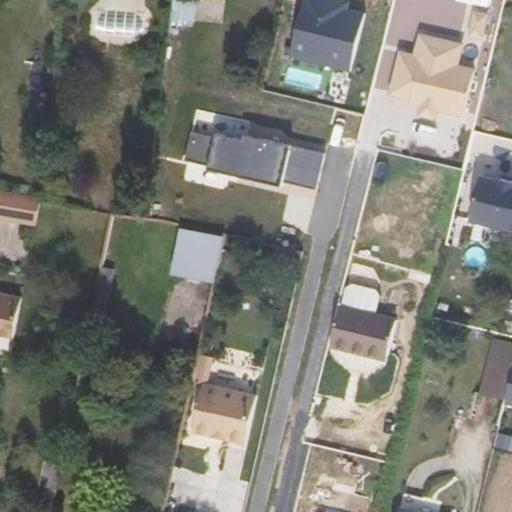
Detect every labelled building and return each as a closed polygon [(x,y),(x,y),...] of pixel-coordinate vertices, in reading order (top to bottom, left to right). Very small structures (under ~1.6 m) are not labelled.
[(173,0),(172,18),(196,20),(197,0),(173,0)] [(370,14),(311,0),(306,0),(294,52),(357,67),(370,14)] [(391,98),(464,116),(476,69),(459,65),(463,45),(420,34),(415,54),(402,52),(391,98)] [(197,111),(186,164),(317,193),(327,152),(251,134),(254,123),(197,111)] [(484,173),(474,215),(511,224),(511,176),(503,174),(502,177),(484,173)] [(0,219),(37,228),(43,200),(0,189),(0,219)] [(163,193),(151,190),(148,207),(161,207),(163,193)] [(174,273),(216,282),(226,238),(185,230),(174,273)] [(116,270),(102,267),(89,334),(102,336),(116,270)] [(349,286),(344,306),(342,305),(333,345),(389,358),(399,319),(378,314),(383,294),(380,286),(356,281),(349,286)] [(0,335),(15,338),(23,299),(0,294),(0,335)] [(481,392),(507,400),(507,398),(509,390),(511,379),(511,341),(495,337),(481,392)] [(258,396),(205,384),(193,433),(247,445),(258,396)] [(496,448),(511,451),(511,436),(499,433),(496,448)] [(39,491),(57,494),(68,440),(50,436),(39,491)]
